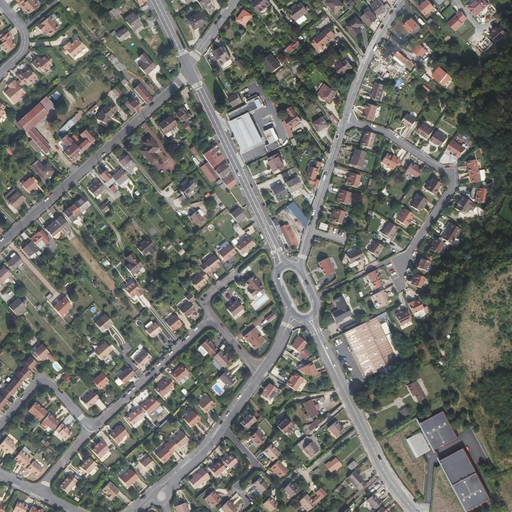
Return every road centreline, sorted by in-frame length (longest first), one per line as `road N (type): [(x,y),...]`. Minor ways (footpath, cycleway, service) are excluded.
road 1 (residential): [(0,245),(188,68)]
road 2 (residential): [(344,121),(386,135),(446,174),(449,187),(399,270)]
road 3 (primary): [(416,511),(384,471),(316,333)]
road 4 (primary): [(271,239),(188,68)]
road 5 (residential): [(210,318),(91,427)]
road 6 (residential): [(299,268),(344,121)]
road 7 (residential): [(344,121),(363,66),(403,0)]
road 8 (residential): [(91,427),(48,383),(36,382),(0,426)]
